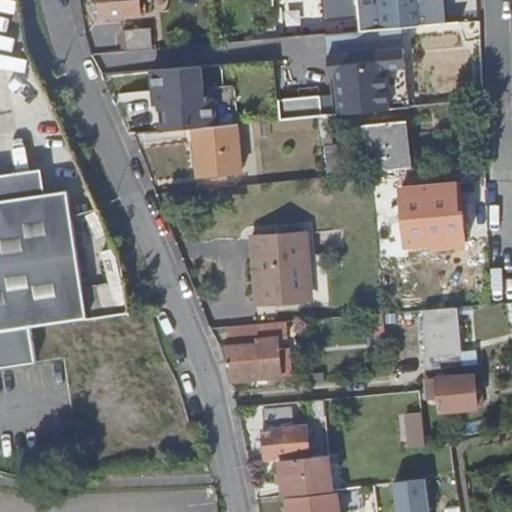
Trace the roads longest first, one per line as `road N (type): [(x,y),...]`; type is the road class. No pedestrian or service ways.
road 1 (residential): [(236,511),(208,376),(55,0)]
road 2 (residential): [(505,287),(495,0)]
